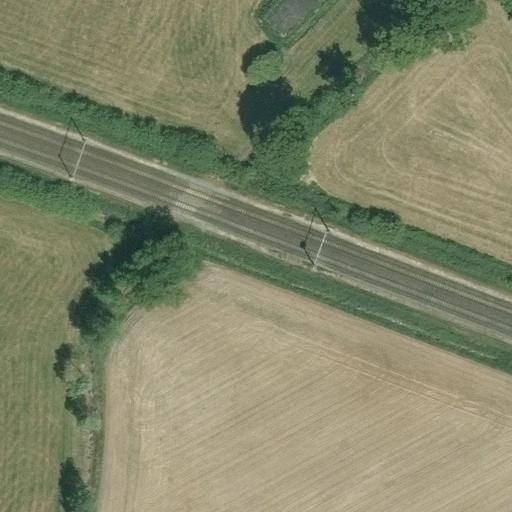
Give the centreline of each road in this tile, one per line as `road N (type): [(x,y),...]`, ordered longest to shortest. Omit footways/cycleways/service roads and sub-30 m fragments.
road 1 (track): [(70,511),(80,465),(79,335),(150,239)]
road 2 (track): [(231,163),(404,0)]
